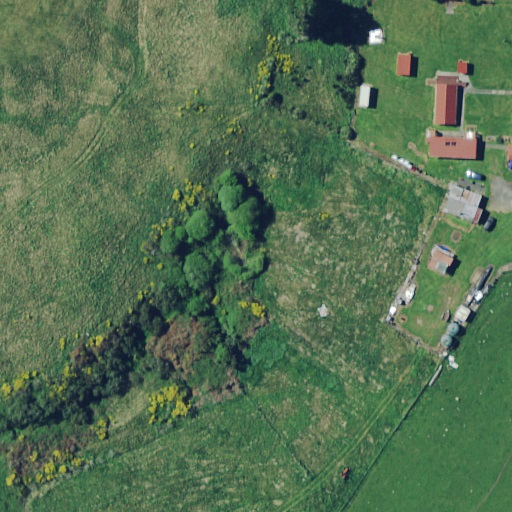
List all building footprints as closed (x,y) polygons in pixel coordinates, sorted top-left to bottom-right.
[(410,56),(398,56),(398,76),(410,76),(410,56)] [(430,78),(429,118),(451,119),(453,79),(430,78)] [(469,136),(423,133),(422,151),(468,155),(469,136)] [(482,197),(453,185),(443,210),(478,224),(483,211),(477,208),(482,197)] [(457,231),(446,227),(439,247),(450,250),(457,231)] [(453,259),(436,251),(428,267),(445,275),(453,259)] [(471,314),(462,308),(455,319),(464,325),(471,314)]
